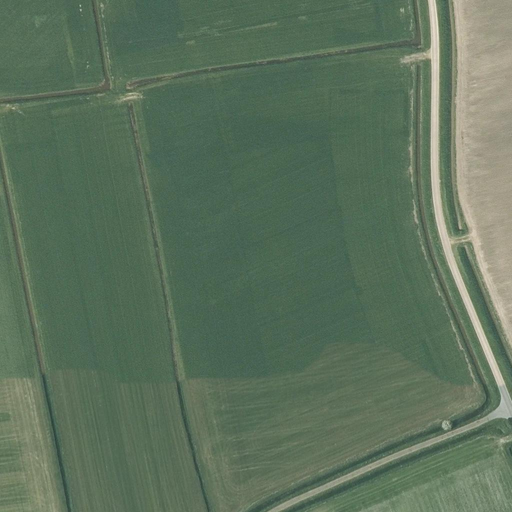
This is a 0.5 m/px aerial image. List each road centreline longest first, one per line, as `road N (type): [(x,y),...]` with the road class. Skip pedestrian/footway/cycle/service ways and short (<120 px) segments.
road 1 (unclassified): [(511,413),(438,206),(433,0)]
road 2 (track): [(272,511),(509,408)]
